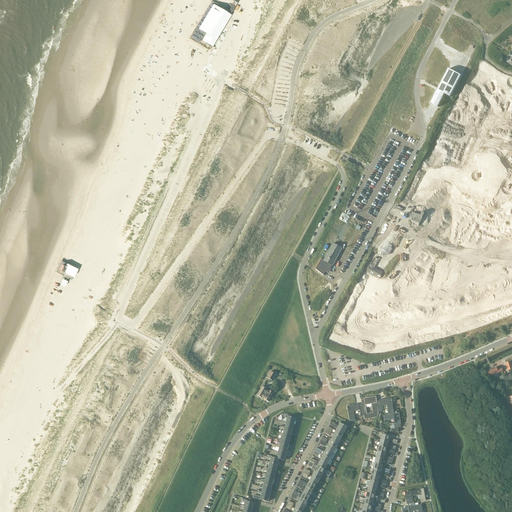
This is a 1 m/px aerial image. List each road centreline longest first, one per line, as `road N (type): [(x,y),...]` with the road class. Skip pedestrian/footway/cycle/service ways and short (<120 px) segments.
road 1 (unclassified): [(327,394),(316,334),(421,141)]
road 2 (unclassified): [(197,511),(244,428),(282,404),(327,394)]
road 3 (unknown): [(410,209),(428,175),(462,173),(489,124),(511,115)]
road 4 (residential): [(386,511),(410,416),(403,378)]
road 5 (residential): [(275,511),(329,405),(327,394)]
road 6 (unknown): [(511,262),(432,246),(405,233),(405,217)]
